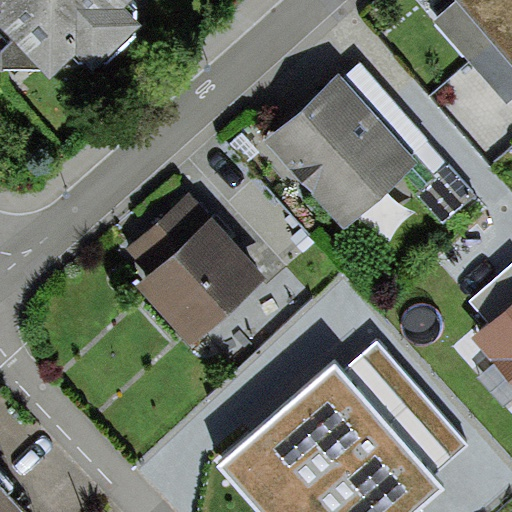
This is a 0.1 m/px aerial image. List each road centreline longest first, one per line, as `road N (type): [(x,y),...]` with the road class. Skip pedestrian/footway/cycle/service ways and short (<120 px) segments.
road 1 (residential): [(313,0),(5,266)]
road 2 (residential): [(155,511),(0,342)]
